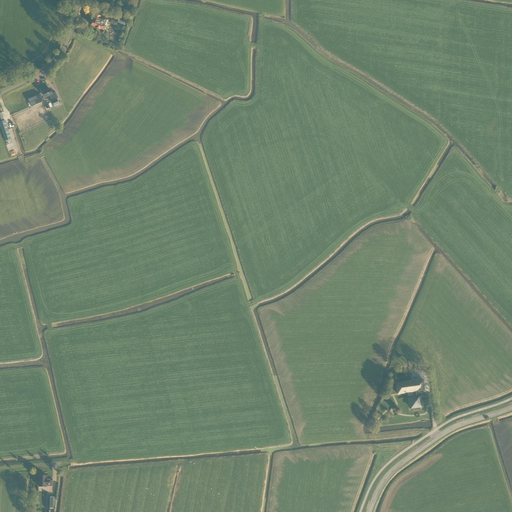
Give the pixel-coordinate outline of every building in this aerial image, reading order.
[(106,26),(108,20),(105,19),(105,18),(101,17),(101,16),(96,15),(94,21),(93,21),(92,25),(96,27),(96,28),(97,28),(97,29),(99,30),(100,29),(101,29),(104,30),(106,25),(106,26)] [(50,95),(52,101),(59,99),(56,92),(52,94),(51,89),(43,92),(45,97),(50,95)] [(40,95),(29,100),(32,106),(43,102),(40,95)] [(0,122),(0,123),(5,141),(11,139),(5,121),(0,122)] [(411,409),(415,408),(422,407),(422,406),(422,403),(421,403),(420,396),(418,396),(417,391),(424,390),(423,380),(416,381),(416,380),(410,380),(410,381),(396,383),(398,394),(414,392),(414,396),(410,397),(410,402),(411,409)] [(39,487),(47,487),(47,486),(53,486),(53,480),(47,479),(47,476),(39,476),(39,487)]
